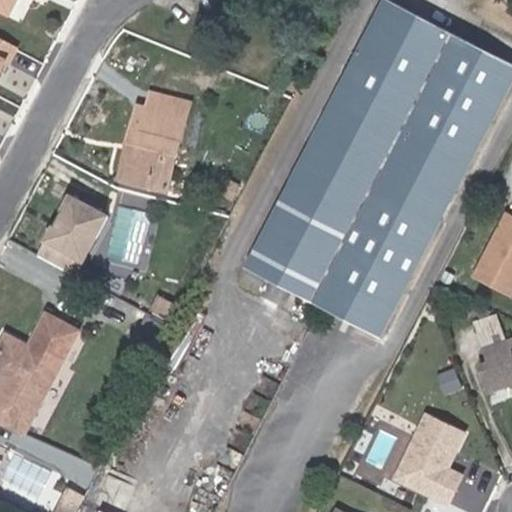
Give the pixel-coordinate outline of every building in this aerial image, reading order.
[(16,0),(0,0),(0,10),(9,15),(16,0)] [(381,337),(511,84),(511,66),(386,0),(385,0),(248,267),(381,337)] [(0,88),(21,44),(0,33),(0,88)] [(168,191),(190,102),(151,93),(147,108),(136,151),(128,150),(119,179),(168,191)] [(136,151),(147,108),(138,106),(128,150),(136,151)] [(231,200),(239,186),(228,180),(221,194),(231,200)] [(76,277),(109,216),(71,196),(39,257),(76,277)] [(511,215),(507,213),(474,278),(511,297),(511,295),(511,215)] [(173,325),(182,307),(167,299),(158,317),(173,325)] [(158,355),(171,328),(148,315),(133,341),(158,355)] [(0,420),(24,434),(78,331),(47,316),(30,348),(7,336),(0,348),(0,375),(6,379),(0,390),(0,420)] [(511,339),(484,349),(489,363),(479,366),(488,393),(511,385),(511,339)] [(449,469),(466,434),(426,414),(404,461),(410,481),(424,488),(422,492),(449,505),(464,475),(449,469)] [(410,481),(404,461),(395,479),(422,492),(424,488),(410,481)] [(76,511),(84,498),(68,489),(56,511),(76,511)]
